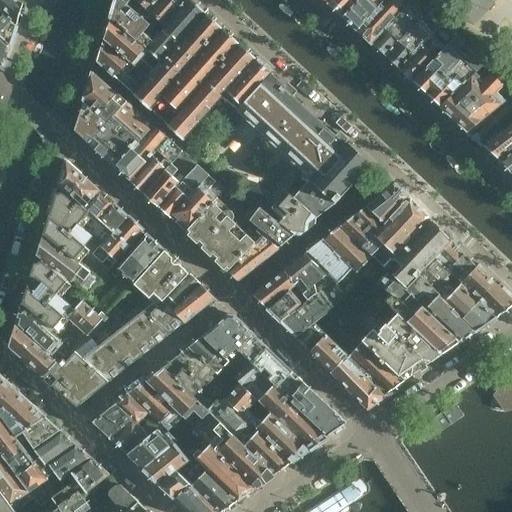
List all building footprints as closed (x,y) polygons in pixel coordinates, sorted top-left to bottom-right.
[(0,37),(0,19),(3,16),(15,0),(0,0),(0,62),(5,62),(5,61),(10,46),(0,37)] [(16,27),(23,4),(17,0),(15,0),(3,16),(16,27)] [(143,19),(128,6),(121,0),(116,0),(111,19),(160,63),(174,48),(158,34),(153,28),(143,19)] [(143,19),(160,0),(132,0),(128,6),(143,19)] [(166,25),(188,0),(160,0),(143,19),(153,28),(160,20),(166,25)] [(174,48),(205,14),(188,0),(166,25),(158,34),(174,48)] [(342,16),(356,0),(329,0),(327,3),(342,16)] [(357,30),(383,0),(356,0),(342,16),(357,30)] [(371,44),(403,10),(395,3),(398,0),(400,0),(407,6),(412,0),(383,0),(357,30),(371,44)] [(386,57),(428,11),(415,0),(412,0),(407,6),(403,10),(371,44),(386,57)] [(400,70),(427,41),(432,35),(443,23),(428,11),(386,57),(400,70)] [(213,108),(256,60),(205,14),(174,48),(160,63),(147,79),(133,94),(184,140),(213,108)] [(0,37),(10,46),(16,27),(3,16),(0,19),(0,37)] [(160,63),(111,19),(104,40),(147,79),(160,63)] [(413,82),(455,37),(456,36),(443,23),(432,35),(438,40),(433,46),(427,41),(400,70),(413,82)] [(468,49),(455,37),(413,82),(426,95),(468,49)] [(147,79),(104,40),(97,61),(133,94),(147,79)] [(440,107),(483,64),(484,63),(468,49),(426,95),(440,107)] [(246,101),(271,73),(256,60),(213,108),(222,115),(232,105),(236,108),(244,99),(246,101)] [(453,119),(497,80),(491,74),(493,73),(483,64),(440,107),(453,119)] [(113,101),(118,95),(93,73),(83,102),(84,102),(106,122),(120,106),(113,101)] [(371,165),(346,143),(349,140),(339,131),(333,138),(299,106),(290,99),(297,92),(287,83),(285,86),(271,73),(246,101),(244,99),(236,108),(303,170),(304,170),(313,178),(294,199),(316,219),(335,204),(371,165)] [(466,131),(511,95),(511,90),(504,83),(502,85),(497,80),(453,119),(466,131)] [(483,146),(511,121),(511,95),(466,131),(483,146)] [(88,143),(106,122),(84,102),(84,103),(83,103),(82,105),(74,131),(88,143)] [(114,165),(151,124),(130,105),(125,110),(120,106),(106,122),(88,143),(114,165)] [(499,160),(511,149),(511,121),(483,146),(499,160)] [(130,180),(168,139),(151,124),(114,165),(130,180)] [(145,194),(170,167),(172,165),(171,164),(182,152),(168,139),(130,180),(145,194)] [(511,172),(511,149),(499,160),(511,172)] [(184,179),(197,165),(182,152),(171,164),(172,165),(170,167),(184,179)] [(98,190),(65,161),(58,185),(59,185),(58,186),(82,208),(98,190)] [(170,218),(208,176),(197,165),(184,179),(158,207),(170,218)] [(158,207),(184,179),(170,167),(145,194),(158,207)] [(186,232),(212,202),(217,197),(208,190),(215,182),(208,176),(170,218),(186,232)] [(223,190),(215,182),(208,190),(217,197),(223,190)] [(383,223),(408,198),(393,184),(366,207),(383,223)] [(97,221),(82,208),(58,186),(58,187),(43,234),(43,235),(43,236),(79,266),(81,264),(100,244),(87,232),(97,221)] [(97,221),(113,203),(98,190),(82,208),(97,221)] [(314,225),(315,219),(316,219),(294,199),(285,190),(271,205),(283,216),(278,222),(265,212),(254,224),(265,232),(262,236),(278,248),(295,234),(301,235),(314,225)] [(391,259),(429,220),(408,198),(383,223),(385,225),(362,248),(371,256),(379,247),(391,259)] [(251,239),(212,202),(186,232),(202,247),(227,271),(250,246),(247,244),(251,239)] [(112,234),(128,217),(127,217),(113,203),(97,221),(112,234)] [(362,248),(385,225),(383,223),(366,207),(340,227),(362,248)] [(115,264),(142,233),(143,232),(128,217),(112,234),(92,255),(100,261),(104,255),(115,264)] [(435,258),(451,241),(429,220),(391,259),(383,267),(389,273),(405,289),(418,275),(435,258)] [(375,260),(371,256),(362,248),(340,227),(322,240),(354,271),(359,276),(375,260)] [(237,281),(277,249),(278,248),(262,236),(257,233),(251,239),(247,244),(250,246),(227,271),(237,281)] [(135,285),(164,250),(146,235),(117,270),(135,285)] [(79,266),(43,236),(42,236),(36,256),(71,284),(73,281),(88,293),(100,280),(81,264),(79,266)] [(354,271),(322,240),(305,254),(322,272),(329,280),(342,295),(351,286),(345,279),(354,271)] [(448,271),(463,254),(451,241),(435,258),(448,271)] [(157,308),(162,303),(189,274),(164,250),(135,285),(133,287),(157,308)] [(311,282),(322,272),(305,254),(283,271),(296,285),(308,299),(316,291),(311,282)] [(460,283),(476,267),(463,254),(448,271),(457,280),(460,283)] [(102,319),(82,300),(76,307),(62,296),(71,284),(36,256),(21,304),(53,333),(67,317),(87,336),(102,319)] [(495,317),(460,283),(450,294),(442,286),(450,279),(454,283),(457,280),(448,271),(435,258),(418,275),(475,330),(495,317)] [(511,295),(503,287),(500,290),(483,273),(485,270),(479,264),(476,267),(460,283),(495,317),(496,317),(511,305),(511,295)] [(267,309),(296,285),(283,271),(262,288),(252,295),(266,309),(267,309)] [(422,305),(405,289),(389,273),(379,283),(389,293),(383,299),(397,312),(441,355),(460,342),(426,309),(422,305)] [(108,314),(133,286),(119,274),(94,303),(107,315),(108,314)] [(174,313),(200,284),(189,274),(162,303),(174,313)] [(475,330),(418,275),(405,289),(422,305),(429,298),(433,302),(426,309),(460,342),(475,330)] [(313,322),(342,295),(329,280),(316,291),(308,299),(281,322),(296,337),(313,322)] [(184,322),(214,299),(200,284),(174,313),(184,322)] [(281,322),(308,299),(296,285),(267,309),(281,322)] [(184,322),(174,313),(162,303),(157,308),(149,317),(169,335),(184,322)] [(68,361),(55,349),(62,341),(52,333),(53,333),(21,304),(21,306),(18,316),(15,326),(15,325),(9,346),(45,379),(50,373),(51,374),(54,370),(57,373),(52,378),(53,382),(54,383),(52,385),(77,407),(107,383),(82,360),(74,353),(68,361)] [(169,335),(149,317),(143,312),(128,324),(150,344),(153,346),(153,347),(169,335)] [(441,355),(397,312),(376,333),(372,329),(361,340),(363,342),(349,357),(386,393),(441,355)] [(239,351),(254,335),(234,316),(233,316),(233,317),(228,317),(228,316),(227,316),(202,337),(229,360),(241,372),(251,363),(239,351)] [(310,351),(327,336),(313,322),(296,337),(296,338),(310,351)] [(150,344),(128,324),(112,336),(138,359),(153,347),(153,346),(150,344)] [(252,363),(267,348),(254,335),(239,351),(251,363),(252,363)] [(138,359),(112,336),(97,348),(119,368),(122,370),(123,371),(138,359)] [(349,357),(327,336),(310,351),(332,372),(349,357)] [(206,380),(229,360),(202,337),(163,368),(198,401),(211,385),(206,380)] [(119,368),(97,348),(82,360),(107,383),(123,371),(122,370),(119,368)] [(292,372),(278,358),(267,348),(252,363),(277,387),(292,372)] [(386,393),(349,357),(332,372),(368,407),(386,393)] [(327,436),(288,398),(303,382),(292,372),(277,387),(252,363),(251,363),(241,372),(234,377),(255,397),(269,411),(309,448),(309,449),(327,436)] [(207,410),(198,401),(163,368),(145,381),(180,415),(208,442),(255,486),(274,474),(207,410)] [(46,417),(0,375),(0,416),(17,440),(46,417)] [(309,448),(269,411),(261,419),(246,406),(255,397),(234,377),(217,391),(222,395),(291,461),(309,448)] [(180,415),(145,381),(128,394),(151,416),(165,430),(180,415)] [(343,419),(324,402),(303,382),(288,398),(327,436),(327,435),(342,425),(343,419)] [(511,383),(501,392),(499,394),(498,396),(497,398),(496,401),(495,403),(494,406),(494,409),(494,411),(494,414),(496,415),(498,416),(501,417),(503,418),(505,418),(508,418),(510,418),(511,417),(511,383)] [(151,416),(128,394),(128,395),(116,404),(131,418),(140,426),(151,416)] [(291,461),(222,395),(207,410),(274,474),(292,461),(291,461)] [(110,437),(131,418),(116,404),(93,422),(110,437)] [(465,416),(457,405),(414,434),(422,446),(465,416)] [(426,415),(422,409),(416,413),(420,419),(426,415)] [(64,511),(53,497),(56,495),(52,489),(53,489),(47,481),(41,473),(35,464),(29,456),(17,440),(0,416),(0,453),(27,491),(10,504),(15,511),(64,511)] [(29,456),(37,450),(60,430),(46,417),(17,440),(29,456)] [(127,453),(153,429),(149,425),(143,430),(140,426),(131,418),(110,437),(127,453)] [(143,469),(170,445),(175,440),(165,430),(160,436),(153,429),(127,453),(143,469)] [(41,473),(76,444),(60,430),(37,450),(43,458),(35,464),(41,473)] [(255,486),(208,442),(193,457),(203,467),(237,499),(255,486)] [(71,474),(90,458),(76,444),(41,473),(47,481),(56,473),(62,481),(71,474)] [(176,470),(182,464),(186,461),(170,445),(143,469),(160,484),(176,470)] [(15,511),(10,504),(27,491),(0,453),(0,511),(15,511)] [(87,494),(109,475),(90,458),(71,474),(87,494)] [(237,499),(203,467),(195,476),(182,464),(176,470),(190,484),(219,511),(220,511),(237,499)] [(174,498),(190,484),(176,470),(160,484),(174,498)] [(90,511),(91,508),(82,497),(87,494),(71,474),(62,481),(53,489),(52,489),(56,495),(53,497),(64,511),(90,511)] [(309,511),(344,511),(366,498),(356,482),(309,511)] [(219,511),(190,484),(174,498),(188,511),(218,511),(219,511)] [(151,511),(152,511),(150,511),(149,511),(148,511),(120,485),(116,485),(109,491),(109,495),(110,497),(98,507),(101,511),(102,511),(115,503),(122,511),(151,511)] [(426,511),(443,501),(444,500),(445,499),(445,498),(445,497),(446,496),(445,495),(444,493),(443,493),(442,493),(441,493),(439,493),(410,511),(426,511)] [(374,511),(376,511),(377,509),(377,508),(377,506),(377,504),(377,503),(376,501),(375,500),(374,499),(373,498),(371,497),(370,497),(346,511),(374,511)] [(122,511),(115,503),(102,511),(122,511)]
